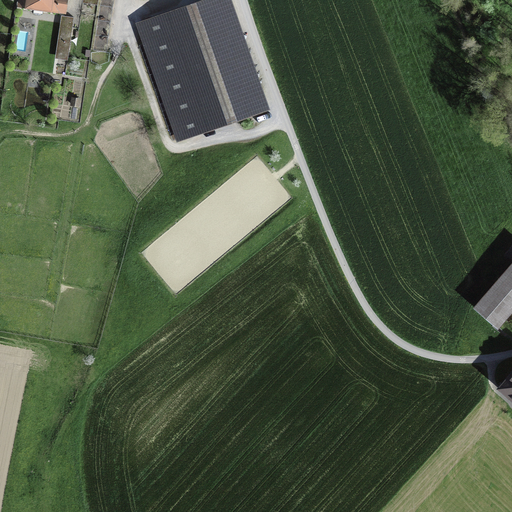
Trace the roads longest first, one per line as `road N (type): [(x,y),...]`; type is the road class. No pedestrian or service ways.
road 1 (track): [(245,0),(328,231),(370,316),(403,345),(438,357),(511,354)]
road 2 (track): [(288,120),(172,150),(129,28),(118,50)]
road 3 (track): [(10,129),(73,131),(86,123),(118,50)]
